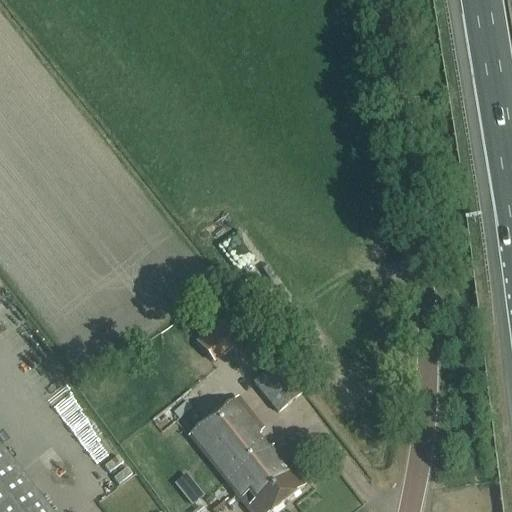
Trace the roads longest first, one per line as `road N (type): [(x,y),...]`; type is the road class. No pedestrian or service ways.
road 1 (tertiary): [(408,511),(425,394),(424,279),(382,0)]
road 2 (motorway): [(482,0),(511,172)]
